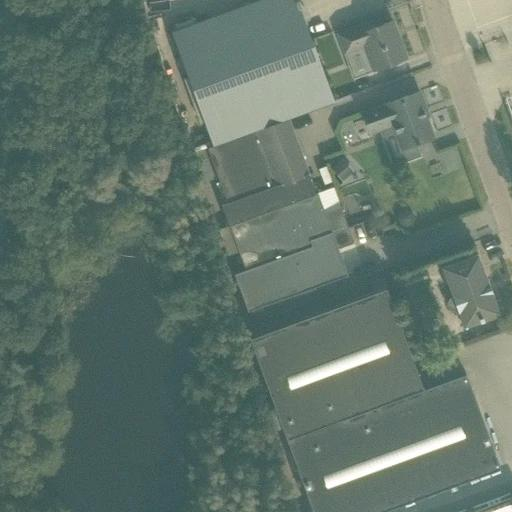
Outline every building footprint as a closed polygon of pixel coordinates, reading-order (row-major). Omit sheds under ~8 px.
[(213,146),(289,117),(333,101),(295,0),(261,0),(171,33),(213,146)] [(372,22),(337,35),(345,53),(363,46),(372,71),(406,58),(392,21),(374,28),(372,22)] [(393,125),(402,149),(432,138),(425,118),(427,117),(419,92),(385,104),(386,106),(363,114),(370,133),(393,125)] [(213,146),(207,148),(227,204),(221,206),(229,226),(317,193),(289,117),(213,146)] [(342,159),(331,170),(342,182),(353,171),(342,159)] [(245,270),(233,274),(247,312),(347,276),(337,249),(353,243),(340,205),(324,211),(317,193),(229,226),(245,270)] [(457,311),(463,328),(500,315),(477,254),(441,267),(452,297),(450,298),(449,299),(447,302),(447,304),(447,307),(449,309),(451,311),(453,312),(456,312),(457,311)] [(396,270),(382,275),(394,306),(408,300),(396,270)] [(249,338),(313,511),(380,511),(500,468),(465,373),(422,388),(385,288),(249,338)] [(511,511),(511,501),(482,511),(511,511)]
